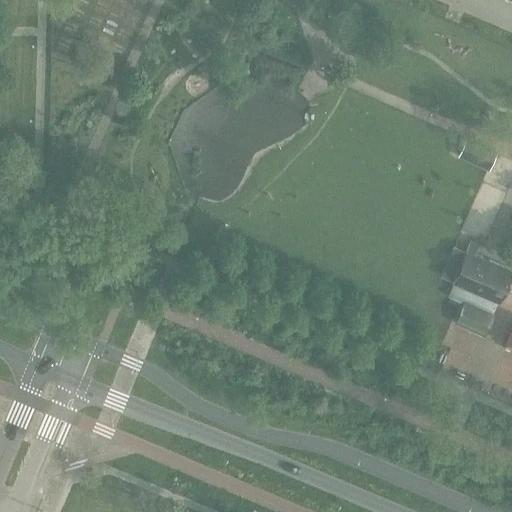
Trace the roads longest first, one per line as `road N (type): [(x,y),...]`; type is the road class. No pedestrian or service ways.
road 1 (secondary): [(480,511),(93,346)]
road 2 (secondary): [(77,383),(387,511)]
road 3 (unclassified): [(18,511),(77,383)]
road 4 (unclassified): [(45,368),(0,483)]
